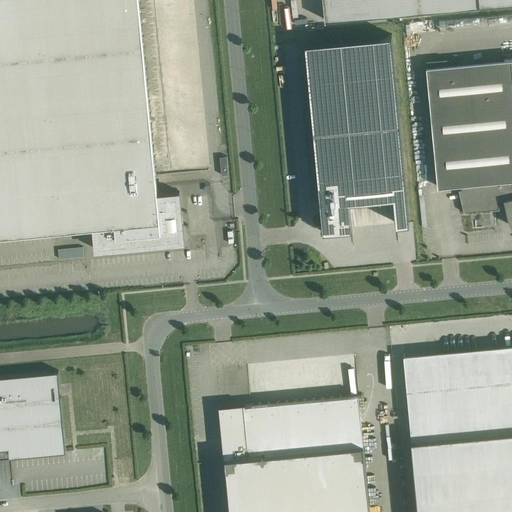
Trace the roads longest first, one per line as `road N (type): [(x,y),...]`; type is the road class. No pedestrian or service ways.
road 1 (unclassified): [(261,309),(231,0)]
road 2 (unclassified): [(511,286),(261,309)]
road 3 (unknown): [(446,511),(433,350),(446,336)]
road 4 (unclassified): [(0,506),(164,491)]
road 5 (unknown): [(217,360),(377,351)]
road 6 (unknown): [(386,511),(377,351)]
road 7 (unknown): [(217,360),(216,511)]
road 8 (unclassified): [(164,491),(151,344)]
road 9 (unclassified): [(261,309),(177,318),(157,326),(151,344)]
